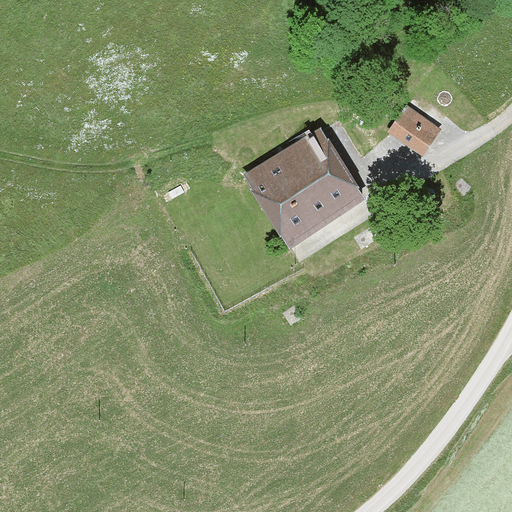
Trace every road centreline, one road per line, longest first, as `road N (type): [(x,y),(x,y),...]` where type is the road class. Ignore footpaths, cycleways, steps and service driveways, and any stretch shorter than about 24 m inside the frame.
road 1 (unclassified): [(511,339),(436,447),(371,511)]
road 2 (track): [(511,112),(403,184)]
